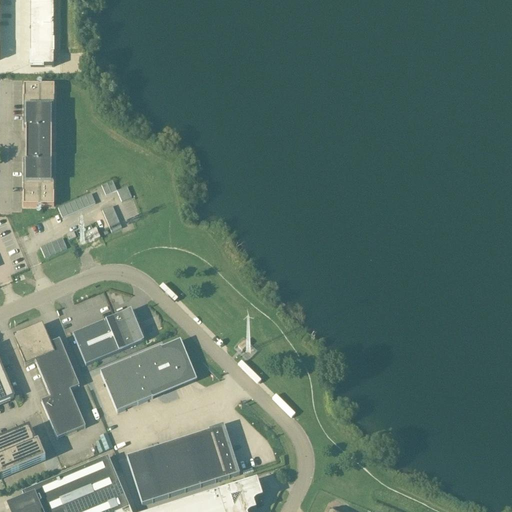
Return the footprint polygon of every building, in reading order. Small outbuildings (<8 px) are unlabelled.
[(30,0),(31,68),(54,68),(53,0),(30,0)] [(23,132),(26,132),(52,132),(54,132),(54,87),(24,87),(23,132)] [(51,162),(52,132),(26,132),(26,162),(23,162),(23,207),(54,207),(54,162),(51,162)] [(113,182),(107,184),(112,194),(117,192),(113,182)] [(106,197),(112,194),(107,184),(102,186),(106,197)] [(127,188),(117,192),(120,198),(130,193),(127,188)] [(132,199),(130,193),(120,198),(122,203),(132,199)] [(86,197),(90,207),(96,205),(92,194),(86,197)] [(80,199),(85,209),(90,207),(86,197),(80,199)] [(75,201),(79,212),(85,209),(80,199),(75,201)] [(69,204),(74,214),(79,212),(75,201),(69,204)] [(69,204),(64,206),(68,217),(74,214),(69,204)] [(62,219),(68,217),(64,206),(58,209),(62,219)] [(102,211),(104,217),(115,212),(112,207),(102,211)] [(115,212),(104,217),(107,222),(117,218),(115,212)] [(117,218),(107,222),(109,228),(120,224),(117,218)] [(122,229),(120,224),(109,228),(112,234),(122,229)] [(101,240),(96,228),(91,230),(95,242),(101,240)] [(74,233),(67,236),(69,242),(76,239),(74,233)] [(63,239),(57,242),(62,252),(67,249),(63,239)] [(52,244),(56,254),(62,252),(57,242),(52,244)] [(46,246),(51,257),(56,254),(52,244),(46,246)] [(45,259),(51,257),(46,246),(41,249),(45,259)] [(144,343),(144,342),(142,343),(141,337),(139,332),(138,330),(140,329),(138,324),(136,325),(135,323),(133,318),(129,313),(132,312),(131,311),(73,335),(87,367),(144,343)] [(85,428),(70,392),(79,388),(60,341),(50,344),(43,326),(14,338),(26,367),(35,363),(50,399),(41,402),(57,440),(85,428)] [(245,341),(238,348),(242,352),(249,345),(245,341)] [(184,380),(187,376),(188,372),(188,367),(187,362),(184,358),(181,355),(176,352),(172,351),(167,351),(163,352),(162,349),(101,374),(117,414),(153,400),(152,396),(177,386),(181,384),(184,380)] [(0,404),(14,398),(0,364),(0,404)] [(225,480),(239,476),(223,428),(210,432),(128,459),(143,506),(225,480)] [(0,480),(43,463),(29,430),(0,442),(0,480)] [(130,511),(108,458),(22,494),(25,502),(10,508),(11,511),(130,511)] [(162,511),(257,511),(255,505),(255,504),(256,503),(257,502),(258,502),(264,500),(258,482),(162,511)]
